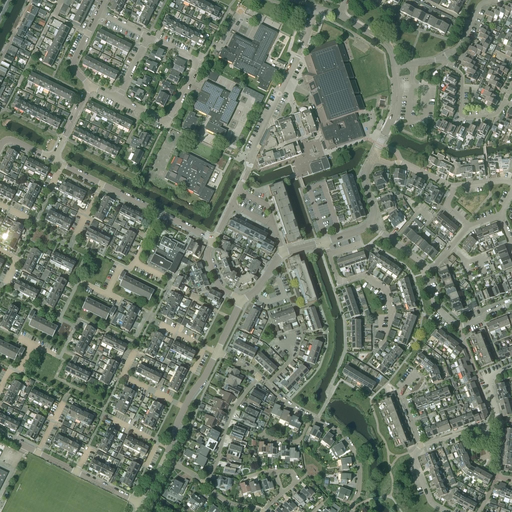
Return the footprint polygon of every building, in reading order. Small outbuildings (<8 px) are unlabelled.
[(89,9),(92,4),(84,0),(81,6),(89,9)] [(121,9),(124,4),(116,0),(115,0),(113,5),(121,9)] [(200,10),(204,2),(199,0),(198,0),(195,8),(200,10)] [(452,0),(452,2),(450,5),(453,6),(460,10),(463,4),(456,1),(454,0),(452,0)] [(153,11),(156,6),(148,2),(145,7),(153,11)] [(206,13),(209,5),(204,2),(200,10),(206,13)] [(410,7),(411,5),(409,4),(408,5),(408,6),(404,4),(400,12),(400,13),(400,14),(401,15),(402,13),(406,15),(410,7)] [(119,14),(121,9),(113,5),(111,11),(119,14)] [(211,16),(215,8),(209,5),(206,13),(211,16)] [(450,5),(448,10),(458,15),(460,10),(453,6),(450,5)] [(30,6),(27,13),(35,17),(37,13),(45,17),(46,13),(39,9),(39,10),(30,6)] [(86,15),(89,9),(81,6),(78,11),(86,15)] [(508,17),(509,14),(511,10),(507,8),(504,6),(502,10),(506,12),(504,16),(508,17)] [(151,17),(153,11),(145,7),(143,13),(151,17)] [(411,20),(415,10),(410,7),(406,15),(410,17),(409,19),(411,20)] [(215,8),(211,16),(219,19),(221,15),(218,14),(220,10),(215,8)] [(502,19),(504,16),(506,12),(502,10),(498,8),(496,12),(500,14),(498,17),(498,18),(502,19)] [(421,13),(415,10),(411,20),(414,21),(415,20),(417,21),(421,13)] [(497,21),(498,18),(498,17),(500,14),(496,12),(493,10),(491,13),(491,14),(495,16),(493,19),(497,21)] [(84,20),(86,15),(78,11),(76,16),(84,20)] [(491,23),(493,19),(495,16),(491,14),(491,13),(487,12),(485,16),(489,17),(487,21),(491,23)] [(148,22),(151,17),(143,13),(140,18),(148,22)] [(422,25),(427,15),(421,13),(417,21),(421,23),(420,24),(422,25)] [(26,14),(24,19),(32,23),(34,18),(26,14)] [(428,26),(432,18),(427,15),(422,25),(424,26),(424,24),(428,26)] [(81,26),(84,20),(76,16),(73,22),(81,26)] [(170,31),(174,23),(175,21),(166,17),(163,24),(166,25),(164,28),(170,31)] [(145,28),(148,22),(140,18),(136,26),(142,28),(142,26),(145,28)] [(433,31),(438,21),(432,18),(428,26),(432,28),(431,30),(433,31)] [(29,28),(32,23),(24,19),(21,24),(29,28)] [(440,32),(443,24),(438,21),(433,31),(435,31),(435,30),(440,32)] [(175,33),(179,25),(174,23),(170,31),(170,32),(172,33),(173,32),(175,33)] [(446,25),(443,24),(440,32),(442,33),(441,34),(444,36),(445,34),(446,32),(447,32),(449,33),(452,27),(452,25),(448,23),(446,24),(446,25)] [(21,25),(18,31),(27,35),(28,32),(26,31),(28,29),(21,25)] [(181,36),(184,28),(179,25),(175,33),(175,35),(177,36),(178,35),(181,36)] [(266,92),(268,88),(276,71),(265,66),(263,65),(267,57),(265,57),(273,41),(277,34),(260,25),(260,26),(261,26),(253,40),(251,44),(234,35),(226,50),(223,49),(219,58),(232,64),(233,63),(235,64),(233,68),(255,78),(256,76),(259,77),(257,82),(259,83),(257,88),(266,92)] [(67,35),(70,29),(62,26),(59,31),(67,35)] [(479,29),(477,32),(481,34),(485,36),(487,32),(488,28),(485,27),(483,30),(479,28),(479,29)] [(186,39),(190,31),(184,28),(181,36),(186,39)] [(101,41),(105,33),(99,30),(95,38),(101,41)] [(28,35),(27,35),(18,31),(16,36),(26,40),(27,38),(30,39),(32,40),(33,38),(32,37),(31,37),(28,35)] [(64,40),(67,35),(59,31),(56,37),(64,40)] [(191,41),(195,33),(190,31),(186,39),(191,41)] [(481,34),(479,38),(483,40),(486,41),(488,38),(490,34),(487,32),(485,36),(481,34)] [(106,43),(110,35),(105,33),(101,41),(106,43)] [(197,44),(201,36),(195,33),(191,41),(197,44)] [(511,40),(507,38),(502,35),(500,34),(498,38),(500,39),(500,38),(505,41),(503,45),(507,47),(509,43),(511,44),(511,40)] [(112,46),(115,38),(110,35),(106,43),(112,46)] [(202,47),(206,39),(201,36),(197,44),(202,47)] [(31,44),(15,37),(12,42),(20,46),(21,47),(22,47),(23,47),(24,47),(25,45),(26,45),(27,46),(29,47),(31,44)] [(62,46),(64,40),(56,37),(54,42),(62,46)] [(117,49),(121,41),(115,38),(112,46),(117,49)] [(483,40),(481,43),(489,47),(492,40),(488,38),(486,41),(483,40)] [(122,51),(126,43),(121,41),(117,49),(122,51)] [(59,51),(62,46),(54,42),(51,47),(59,51)] [(128,54),(132,46),(126,43),(122,51),(128,54)] [(308,109),(308,112),(307,111),(306,109),(303,108),(300,110),(299,113),(300,114),(298,114),(299,115),(302,124),(301,124),(306,139),(310,138),(310,139),(314,138),(313,134),(322,131),(328,149),(363,138),(355,114),(363,111),(358,97),(356,98),(355,95),(357,95),(353,82),(351,83),(350,80),(352,79),(347,65),(343,67),(342,64),(346,63),(341,46),(337,47),(335,43),(308,52),(310,56),(305,58),(311,74),(303,77),(306,84),(309,83),(323,124),(320,126),(318,120),(315,121),(310,107),(308,108),(308,109)] [(479,47),(483,49),(481,53),(485,55),(489,47),(481,43),(479,47)] [(473,46),(472,48),(474,49),(477,51),(476,54),(476,55),(479,56),(481,53),(483,49),(479,47),(475,45),(474,47),(473,46)] [(11,46),(8,51),(16,55),(16,54),(18,56),(20,53),(24,55),(26,52),(23,51),(23,52),(21,51),(19,50),(11,46)] [(56,56),(59,51),(51,47),(48,53),(56,56)] [(470,47),(468,51),(472,53),(470,56),(474,58),(476,55),(476,54),(477,51),(474,49),(472,48),(470,47)] [(161,61),(165,52),(158,49),(156,54),(152,52),(149,58),(155,61),(156,58),(161,61)] [(8,51),(3,61),(15,66),(16,64),(12,62),(15,57),(22,60),(27,63),(28,61),(23,58),(18,56),(16,54),(16,55),(8,51)] [(54,62),(56,56),(48,53),(46,58),(54,62)] [(464,58),(463,62),(466,64),(466,63),(470,65),(472,62),(474,58),(470,56),(468,60),(464,58)] [(88,68),(91,60),(86,57),(82,65),(88,68)] [(51,67),(54,62),(46,58),(43,64),(51,67)] [(154,74),(158,66),(154,64),(155,61),(149,58),(146,64),(150,66),(148,71),(154,74)] [(182,74),(185,68),(183,68),(186,62),(176,58),(172,65),(175,66),(173,70),(180,74),(182,74)] [(93,71),(95,67),(97,63),(91,60),(88,68),(93,71)] [(2,62),(0,67),(7,70),(9,68),(13,71),(15,73),(17,70),(2,62)] [(466,64),(464,67),(468,69),(472,71),(474,67),(476,63),(472,62),(470,65),(466,63),(466,64)] [(98,73),(102,65),(97,63),(95,67),(93,71),(98,73)] [(507,75),(509,71),(505,69),(507,66),(503,64),(501,67),(499,71),(503,73),(507,75)] [(104,76),(108,68),(102,65),(98,73),(104,76)] [(501,77),(503,73),(499,71),(501,67),(497,66),(496,69),(494,73),(498,75),(497,75),(501,77)] [(0,67),(0,72),(10,77),(11,75),(6,73),(7,70),(0,67)] [(468,69),(466,73),(470,75),(470,74),(474,76),(476,73),(478,69),(474,67),(472,71),(468,69)] [(496,78),(497,75),(498,75),(494,73),(496,69),(492,67),(488,75),(492,77),(496,79),(496,78)] [(109,79),(113,70),(108,68),(104,76),(109,79)] [(173,70),(171,69),(168,75),(170,76),(168,80),(177,84),(180,79),(178,78),(180,74),(173,70)] [(115,81),(119,73),(113,70),(109,79),(115,81)] [(0,77),(3,79),(4,77),(12,81),(13,79),(10,77),(0,72),(0,77)] [(444,84),(449,86),(454,88),(455,88),(457,83),(456,82),(457,80),(454,78),(455,75),(451,73),(449,76),(450,76),(448,79),(447,78),(444,84)] [(470,75),(468,78),(476,82),(477,80),(478,80),(479,80),(481,78),(484,79),(485,78),(483,77),(482,76),(482,75),(480,74),(476,73),(474,76),(470,74),(470,75)] [(33,84),(37,76),(31,74),(27,81),(33,84)] [(38,87),(42,79),(37,76),(33,84),(38,87)] [(147,88),(151,80),(145,77),(143,81),(139,79),(136,86),(141,89),(143,86),(147,88)] [(496,79),(492,77),(488,84),(492,86),(494,82),(498,84),(500,80),(496,78),(496,79)] [(44,89),(48,82),(42,79),(38,87),(44,89)] [(49,92),(53,84),(48,82),(44,89),(49,92)] [(160,93),(155,103),(164,107),(168,97),(170,98),(174,91),(170,89),(171,86),(170,85),(167,84),(163,82),(161,85),(162,85),(165,87),(162,94),(160,93)] [(230,95),(218,88),(205,82),(201,91),(200,93),(196,102),(195,101),(191,109),(207,116),(211,118),(208,123),(204,130),(222,139),(226,132),(220,129),(222,124),(226,126),(237,104),(235,103),(238,96),(239,96),(241,91),(233,87),(230,95)] [(498,84),(494,82),(492,86),(490,89),(494,91),(496,88),(499,90),(501,86),(498,84)] [(55,95),(58,87),(53,84),(49,92),(55,95)] [(141,101),(145,93),(140,91),(141,89),(136,86),(133,92),(137,94),(134,98),(141,101)] [(454,88),(449,86),(448,88),(446,88),(444,93),(448,96),(448,95),(454,98),(456,93),(455,92),(457,89),(455,88),(454,88)] [(60,97),(64,89),(58,87),(55,95),(60,97)] [(247,88),(244,94),(258,100),(256,103),(262,106),(266,98),(247,88)] [(492,95),(494,91),(490,89),(486,88),(483,95),(486,97),(488,93),(492,95)] [(65,100),(69,92),(64,89),(60,97),(65,100)] [(71,103),(75,95),(69,92),(65,100),(71,103)] [(494,101),(496,97),(492,95),(488,93),(486,97),(485,101),(488,102),(488,103),(490,99),(494,101)] [(454,98),(448,95),(448,96),(447,98),(446,97),(444,102),(443,103),(448,105),(453,108),(456,102),(455,102),(456,99),(454,98)] [(20,111),(24,103),(18,100),(20,98),(16,97),(13,104),(16,105),(14,108),(20,111)] [(494,101),(490,99),(488,103),(488,102),(486,106),(490,108),(492,104),(496,106),(498,102),(494,101)] [(86,109),(86,110),(91,113),(95,105),(89,102),(86,109)] [(25,114),(30,104),(27,103),(26,104),(24,103),(20,111),(25,114)] [(31,116),(35,108),(35,107),(30,104),(25,114),(31,116)] [(95,105),(91,113),(96,115),(97,115),(101,107),(95,105)] [(448,105),(446,108),(445,107),(441,115),(447,118),(448,115),(453,118),(455,112),(454,112),(455,109),(453,108),(448,105)] [(96,115),(95,117),(99,119),(99,121),(100,121),(101,120),(102,118),(106,110),(101,107),(97,115),(96,115)] [(36,119),(40,111),(35,108),(31,116),(36,119)] [(106,110),(102,118),(107,121),(111,113),(106,110)] [(41,121),(45,113),(40,111),(36,119),(41,121)] [(47,124),(51,116),(52,114),(46,112),(45,113),(41,121),(47,124)] [(107,121),(106,123),(111,125),(113,123),(117,115),(111,113),(107,121)] [(189,113),(181,129),(192,135),(199,121),(193,118),(195,115),(189,113)] [(117,115),(113,123),(118,126),(122,118),(117,115)] [(502,115),(499,120),(497,124),(495,123),(491,132),(499,136),(501,132),(502,132),(497,130),(499,126),(499,125),(501,121),(502,122),(504,116),(502,115)] [(52,127),(56,119),(51,116),(47,124),(52,127)] [(302,140),(294,117),(274,123),(276,129),(269,131),(266,129),(259,144),(259,145),(260,146),(261,147),(256,159),(259,169),(301,155),(297,142),(302,140)] [(122,118),(118,126),(123,128),(127,121),(122,118)] [(62,128),(64,123),(62,122),(62,121),(56,119),(52,127),(58,129),(59,127),(62,128)] [(511,132),(511,130),(511,126),(509,126),(511,121),(507,119),(505,123),(503,128),(508,130),(507,130),(511,132)] [(127,121),(123,128),(129,131),(133,123),(127,121)] [(439,121),(436,127),(439,129),(442,131),(441,132),(446,135),(447,133),(451,126),(451,125),(446,122),(445,123),(442,122),(442,123),(439,121)] [(502,132),(501,132),(505,134),(507,130),(508,130),(503,128),(505,123),(502,122),(501,121),(499,125),(499,126),(497,130),(502,132)] [(484,125),(481,124),(479,128),(478,132),(476,135),(480,137),(482,136),(482,135),(485,137),(490,127),(485,124),(484,125)] [(453,127),(451,126),(447,133),(450,135),(449,136),(455,139),(456,135),(459,128),(454,126),(453,127)] [(473,127),(471,126),(468,130),(469,130),(467,133),(470,135),(469,136),(475,139),(476,135),(478,132),(479,128),(474,126),(473,127)] [(463,129),(460,127),(459,128),(456,135),(459,136),(458,137),(464,140),(467,133),(469,130),(468,130),(463,127),(463,129)] [(76,129),(72,137),(78,139),(82,131),(76,129)] [(82,131),(78,139),(83,142),(87,134),(82,131)] [(87,134),(83,142),(89,145),(93,137),(94,133),(93,133),(92,134),(88,132),(87,134)] [(133,140),(131,144),(139,148),(141,144),(146,147),(150,137),(138,132),(137,135),(140,137),(139,140),(134,137),(132,140),(133,140)] [(93,137),(89,145),(94,147),(98,139),(93,137)] [(98,139),(94,147),(100,150),(104,142),(98,139)] [(104,142),(100,150),(105,153),(109,145),(104,142)] [(109,145),(105,153),(110,155),(114,147),(109,145)] [(114,147),(110,155),(116,158),(120,150),(114,147)] [(15,159),(18,154),(9,150),(7,155),(15,159)] [(130,156),(128,160),(131,161),(133,162),(138,165),(143,154),(136,150),(134,155),(131,154),(130,156)] [(206,164),(193,157),(182,152),(179,159),(175,158),(164,179),(193,193),(199,197),(198,199),(209,204),(214,192),(205,188),(214,168),(206,164)] [(437,157),(433,155),(434,153),(433,153),(426,166),(431,169),(432,166),(431,166),(432,166),(433,165),(436,167),(441,156),(438,154),(437,157)] [(16,160),(15,159),(7,155),(4,161),(12,165),(14,162),(15,162),(16,160)] [(447,162),(443,160),(445,157),(441,156),(436,167),(439,169),(439,170),(438,172),(442,174),(449,161),(448,160),(447,162)] [(501,158),(498,158),(499,170),(503,170),(504,171),(503,171),(504,174),(509,173),(511,158),(510,157),(510,160),(502,161),(501,158)] [(327,160),(326,158),(320,160),(320,161),(319,161),(310,164),(311,165),(310,166),(309,166),(312,174),(313,174),(313,175),(323,171),(324,170),(324,171),(330,169),(329,168),(330,168),(327,160)] [(489,159),(487,160),(488,165),(489,165),(491,175),(496,175),(495,172),(495,171),(499,170),(498,158),(494,159),(494,162),(490,162),(490,160),(489,159)] [(33,162),(28,159),(24,167),(27,169),(26,170),(29,171),(33,162)] [(10,170),(12,165),(4,161),(1,166),(10,170)] [(453,165),(449,163),(450,161),(449,161),(442,174),(447,177),(448,174),(449,174),(449,173),(455,176),(457,163),(454,162),(453,165)] [(476,173),(474,161),(471,162),(471,165),(467,165),(466,163),(465,163),(467,178),(472,178),(472,175),(472,174),(476,173)] [(478,161),(474,161),(476,173),(480,173),(480,174),(480,177),(485,176),(483,161),(482,161),(478,161)] [(35,173),(39,164),(33,162),(29,171),(34,174),(35,173)] [(460,166),(460,163),(457,163),(455,176),(462,175),(462,176),(463,176),(462,177),(462,179),(467,178),(465,163),(465,165),(460,166)] [(40,175),(44,167),(39,164),(35,173),(40,175)] [(0,172),(7,176),(10,170),(1,166),(0,169),(0,172)] [(50,170),(44,167),(40,175),(43,177),(43,178),(45,179),(45,178),(46,178),(50,170)] [(388,181),(389,177),(389,175),(386,174),(384,175),(383,173),(382,174),(381,171),(377,173),(378,175),(373,177),(375,182),(376,188),(377,187),(378,191),(384,189),(383,185),(387,184),(386,181),(388,181)] [(405,187),(406,178),(406,176),(403,175),(403,172),(396,171),(394,179),(399,180),(398,184),(400,184),(400,186),(405,187)] [(341,185),(353,181),(351,176),(347,177),(347,174),(341,176),(343,184),(341,185)] [(408,182),(406,188),(410,190),(412,186),(415,188),(419,179),(414,177),(412,180),(410,179),(408,182)] [(419,179),(415,188),(418,189),(416,193),(419,195),(418,198),(420,199),(421,196),(424,190),(426,185),(424,184),(425,182),(419,179)] [(63,194),(69,182),(67,181),(66,183),(64,182),(59,192),(63,194)] [(341,185),(343,190),(355,186),(353,181),(341,185)] [(68,196),(73,187),(70,185),(71,183),(69,182),(63,194),(68,196)] [(38,194),(41,188),(32,184),(30,190),(38,194)] [(287,246),(301,241),(282,184),(272,187),(268,188),(271,196),(274,206),(277,216),(281,226),(284,237),(287,246)] [(72,198),(78,187),(76,186),(75,188),(73,187),(68,196),(72,198)] [(343,190),(344,195),(356,191),(355,186),(343,190)] [(430,195),(432,196),(440,200),(443,194),(437,191),(438,189),(432,186),(429,191),(432,192),(430,195)] [(6,198),(10,190),(5,187),(1,196),(6,198)] [(77,201),(82,191),(79,190),(80,187),(78,187),(72,198),(77,201)] [(11,201),(15,193),(10,190),(6,198),(11,201)] [(35,199),(38,194),(30,190),(27,195),(35,199)] [(81,203),(87,191),(85,190),(84,192),(82,191),(77,201),(81,203)] [(346,201),(358,197),(356,191),(344,195),(346,201)] [(382,206),(392,202),(391,198),(393,198),(391,193),(382,196),(383,199),(380,200),(382,206)] [(23,200),(24,200),(33,205),(35,199),(27,195),(25,194),(23,200)] [(440,200),(432,196),(431,198),(427,197),(424,202),(430,205),(432,202),(438,205),(440,200)] [(110,206),(113,201),(105,197),(102,202),(110,206)] [(346,201),(348,206),(360,202),(358,197),(346,201)] [(30,210),(33,205),(24,200),(22,206),(30,210)] [(107,212),(110,206),(102,202),(99,208),(107,212)] [(350,211),(361,207),(360,202),(348,206),(350,211)] [(393,206),(392,202),(382,206),(384,211),(387,210),(388,214),(397,210),(396,206),(393,206)] [(124,217),(128,209),(123,206),(119,214),(124,217)] [(49,223),(54,213),(55,211),(48,207),(43,216),(46,218),(44,222),(46,223),(47,221),(49,223)] [(350,211),(351,216),(363,212),(361,207),(350,211)] [(105,217),(107,212),(99,208),(96,213),(105,217)] [(130,220),(134,211),(128,209),(124,217),(130,220)] [(391,223),(399,218),(397,214),(399,213),(397,210),(388,214),(390,217),(388,219),(391,223)] [(134,224),(135,222),(139,214),(134,211),(130,220),(129,221),(134,224)] [(365,217),(363,212),(351,216),(353,221),(355,221),(356,223),(362,221),(361,218),(365,217)] [(53,227),(59,215),(54,213),(49,223),(52,224),(51,226),(53,227)] [(102,223),(105,217),(96,213),(94,219),(102,223)] [(141,225),(145,217),(139,214),(135,222),(141,225)] [(58,227),(63,217),(59,215),(53,227),(55,228),(56,226),(58,227)] [(434,220),(433,221),(435,222),(436,221),(438,223),(436,226),(438,228),(446,218),(441,215),(437,220),(435,219),(434,220)] [(62,231),(68,220),(63,217),(58,227),(61,228),(60,230),(62,231)] [(233,232),(238,221),(233,218),(232,221),(229,220),(226,226),(229,227),(228,229),(233,232)] [(402,221),(399,218),(391,223),(395,228),(397,227),(399,230),(406,222),(404,219),(402,221)] [(446,218),(438,228),(439,229),(440,229),(442,231),(444,228),(450,222),(446,218)] [(68,231),(72,222),(68,220),(62,231),(64,232),(65,230),(68,232),(68,231)] [(233,232),(238,234),(243,223),(238,221),(233,232)] [(24,233),(25,231),(23,230),(24,227),(15,222),(12,227),(24,233)] [(446,230),(444,233),(446,235),(454,225),(450,222),(444,228),(446,230)] [(238,234),(242,237),(248,225),(243,223),(238,234)] [(248,225),(242,237),(247,239),(253,228),(248,225)] [(444,237),(442,240),(445,242),(447,240),(446,239),(446,238),(448,236),(450,233),(453,235),(458,229),(454,225),(446,235),(444,237)] [(496,225),(491,227),(496,238),(498,238),(496,234),(499,233),(502,232),(500,228),(498,229),(496,225)] [(23,235),(24,233),(12,227),(10,232),(20,236),(21,234),(23,235)] [(493,239),(496,238),(491,227),(486,229),(489,237),(492,236),(493,239)] [(85,236),(85,237),(90,240),(94,232),(91,230),(92,229),(89,228),(89,229),(85,236)] [(247,239),(252,241),(258,230),(253,228),(247,239)] [(407,238),(412,232),(408,228),(402,235),(407,238)] [(489,237),(486,229),(481,231),(486,242),(488,242),(488,241),(491,240),(489,237)] [(252,241),(257,244),(262,233),(258,230),(252,241)] [(128,231),(125,237),(133,241),(136,235),(128,231)] [(483,243),(486,242),(481,231),(476,233),(476,234),(473,235),(477,241),(480,244),(483,243)] [(20,242),(21,240),(19,239),(20,236),(10,232),(8,236),(20,242)] [(94,232),(90,240),(96,243),(100,234),(99,234),(94,232)] [(100,234),(96,243),(101,245),(105,237),(102,235),(103,233),(101,232),(99,234),(100,234)] [(411,242),(416,235),(412,232),(407,238),(411,242)] [(262,233),(257,244),(262,246),(259,251),(267,235),(262,233)] [(259,251),(264,253),(270,242),(265,240),(267,235),(259,251)] [(415,245),(421,239),(416,235),(411,242),(415,245)] [(477,241),(473,235),(471,238),(470,237),(466,241),(476,249),(477,247),(474,245),(477,241)] [(19,244),(20,242),(8,236),(6,241),(15,245),(17,243),(19,244)] [(163,238),(160,245),(170,250),(177,254),(182,256),(185,249),(186,250),(188,245),(191,240),(188,238),(185,243),(184,246),(181,244),(180,245),(179,244),(179,243),(172,240),(173,238),(170,236),(168,240),(163,238)] [(105,237),(101,245),(106,248),(111,240),(105,237)] [(122,239),(121,241),(122,242),(131,246),(133,241),(125,237),(123,240),(122,239)] [(419,249),(425,242),(426,241),(422,237),(421,239),(415,245),(419,249)] [(446,245),(439,239),(436,242),(438,244),(439,243),(444,247),(446,245)] [(186,250),(193,254),(196,247),(197,247),(197,246),(193,243),(194,241),(191,240),(188,245),(186,250)] [(236,249),(237,248),(222,240),(221,242),(224,243),(223,247),(232,251),(235,248),(236,249)] [(15,251),(16,249),(14,248),(15,245),(6,241),(3,245),(15,251)] [(476,249),(466,241),(463,245),(464,247),(462,249),(467,253),(471,249),(474,251),(476,249)] [(122,242),(120,247),(128,251),(131,246),(122,242)] [(275,244),(270,242),(264,253),(269,256),(271,253),(273,255),(276,249),(273,248),(275,244)] [(423,253),(429,246),(425,242),(419,249),(423,253)] [(117,246),(115,252),(117,253),(118,254),(117,257),(122,259),(123,256),(125,257),(128,251),(120,247),(117,246)] [(193,254),(192,255),(200,259),(202,254),(203,251),(205,248),(202,246),(201,249),(197,247),(196,247),(193,254)] [(428,256),(433,249),(429,246),(423,253),(428,256)] [(506,249),(504,246),(496,249),(493,250),(496,255),(498,254),(508,251),(507,248),(506,249)] [(232,251),(223,247),(221,250),(218,248),(217,250),(228,255),(231,256),(232,255),(232,251)] [(38,258),(41,253),(33,249),(30,254),(38,258)] [(432,260),(438,253),(433,249),(428,256),(432,260)] [(157,250),(151,264),(162,269),(164,273),(167,271),(174,274),(182,256),(177,254),(170,250),(169,250),(168,254),(157,250)] [(220,261),(229,258),(228,256),(228,255),(217,250),(216,253),(219,254),(218,256),(220,261)] [(500,259),(509,256),(507,253),(509,253),(508,251),(498,254),(500,259)] [(361,263),(367,261),(364,252),(358,254),(361,263)] [(55,264),(60,255),(54,253),(50,261),(55,264)] [(373,262),(377,264),(382,257),(377,254),(375,256),(370,253),(368,261),(371,262),(372,261),(373,262)] [(36,264),(38,258),(30,254),(27,260),(36,264)] [(356,264),(361,263),(358,254),(353,256),(356,264)] [(61,266),(65,258),(60,255),(55,264),(61,266)] [(301,263),(298,256),(287,260),(291,272),(294,272),(306,305),(316,302),(304,262),(301,263)] [(350,266),(356,264),(353,256),(348,258),(350,266)] [(510,259),(509,256),(500,259),(502,265),(511,261),(511,258),(510,259)] [(382,268),(387,260),(382,257),(377,264),(382,268)] [(66,269),(70,261),(65,258),(61,266),(66,269)] [(219,267),(230,263),(229,258),(220,261),(222,265),(218,267),(219,267)] [(345,268),(350,266),(348,258),(342,260),(345,268)] [(439,273),(441,278),(449,274),(447,270),(448,269),(455,262),(450,258),(448,260),(447,259),(439,269),(440,270),(439,270),(440,272),(439,273)] [(33,269),(36,264),(27,260),(25,265),(33,269)] [(262,270),(262,269),(259,267),(261,263),(253,260),(251,265),(262,270)] [(340,270),(345,268),(342,260),(337,262),(340,270)] [(387,271),(392,264),(387,260),(382,268),(387,271)] [(76,263),(70,261),(66,269),(69,270),(68,273),(70,274),(76,263)] [(501,271),(505,270),(511,266),(511,265),(511,264),(511,263),(511,261),(502,265),(499,266),(501,271)] [(224,271),(232,268),(234,267),(232,262),(230,263),(219,267),(219,269),(223,268),(224,271)] [(201,263),(192,267),(194,272),(193,273),(194,276),(201,273),(200,270),(203,269),(201,263)] [(392,274),(397,267),(392,264),(387,271),(392,274)] [(30,275),(33,269),(25,265),(22,271),(30,275)] [(262,270),(251,265),(248,269),(256,273),(258,269),(261,271),(262,270)] [(397,278),(402,270),(397,267),(392,274),(397,278)] [(222,277),(234,273),(232,268),(224,271),(225,274),(222,276),(222,277)] [(257,279),(258,277),(255,276),(256,273),(248,269),(246,274),(257,279)] [(122,272),(118,280),(120,281),(122,282),(121,284),(119,287),(125,290),(131,293),(137,296),(143,299),(149,302),(152,296),(154,293),(148,290),(142,287),(136,284),(130,281),(124,278),(126,274),(122,272)] [(201,273),(194,276),(196,281),(197,280),(198,284),(207,280),(205,275),(202,276),(201,273)] [(232,283),(236,274),(234,273),(222,277),(223,280),(227,279),(227,280),(232,283)] [(235,288),(241,277),(236,274),(232,283),(236,284),(234,287),(235,288)] [(256,282),(257,279),(246,274),(245,276),(244,276),(247,284),(251,283),(253,280),(256,282)] [(445,284),(452,281),(449,274),(441,278),(443,283),(444,282),(445,284)] [(189,278),(183,276),(182,278),(178,276),(175,282),(183,286),(186,281),(187,281),(189,278)] [(247,284),(244,276),(242,277),(241,277),(235,288),(238,289),(240,286),(241,287),(247,284)] [(64,287),(67,282),(59,278),(56,283),(64,287)] [(402,287),(410,285),(408,279),(400,281),(402,287)] [(198,288),(196,290),(198,294),(200,293),(206,291),(205,288),(209,286),(207,280),(198,284),(200,287),(198,288)] [(19,292),(23,284),(17,281),(13,289),(19,292)] [(446,292),(455,288),(452,281),(445,284),(445,286),(444,287),(446,292)] [(183,296),(184,293),(183,292),(185,287),(183,286),(175,282),(173,287),(177,289),(175,292),(183,296)] [(61,293),(64,287),(56,283),(53,289),(61,293)] [(505,293),(510,291),(507,283),(502,285),(505,293)] [(24,295),(28,286),(23,284),(19,292),(24,295)] [(403,293),(412,291),(410,285),(402,287),(403,293)] [(500,295),(505,293),(502,285),(497,287),(500,295)] [(29,297),(33,289),(28,286),(24,295),(29,297)] [(490,299),(495,297),(492,289),(491,287),(486,289),(487,291),(490,299)] [(495,297),(500,295),(497,287),(492,289),(495,297)] [(450,298),(458,296),(455,288),(446,292),(448,297),(449,296),(450,298)] [(35,300),(39,292),(33,289),(29,297),(35,300)] [(59,298),(61,293),(53,289),(51,294),(59,298)] [(344,297),(353,294),(351,289),(342,292),(344,297)] [(206,291),(200,293),(201,296),(207,294),(209,295),(207,298),(212,301),(216,293),(211,290),(210,292),(206,291)] [(405,299),(413,296),(412,291),(403,293),(405,299)] [(485,301),(481,293),(480,291),(475,293),(476,296),(479,303),(485,301)] [(485,301),(490,299),(487,291),(481,293),(485,301)] [(180,302),(182,298),(170,292),(169,294),(171,295),(170,297),(180,302)] [(216,293),(212,301),(217,303),(217,305),(220,306),(222,301),(220,299),(221,295),(216,293)] [(56,304),(59,298),(51,294),(48,300),(56,304)] [(346,302),(354,299),(353,294),(344,297),(346,302)] [(407,304),(415,302),(413,296),(405,299),(407,304)] [(459,300),(458,296),(450,298),(451,300),(450,301),(452,306),(460,303),(463,302),(462,299),(459,300)] [(180,302),(170,297),(169,300),(167,299),(166,301),(178,307),(180,302)] [(348,308),(356,305),(354,299),(346,302),(348,308)] [(53,309),(56,304),(48,300),(45,305),(53,309)] [(86,301),(82,309),(88,312),(94,315),(100,318),(106,321),(108,318),(109,316),(111,316),(112,317),(116,309),(112,308),(110,312),(105,309),(99,306),(93,303),(87,300),(86,301)] [(175,311),(178,307),(166,301),(165,303),(167,304),(166,306),(175,311)] [(411,310),(411,313),(414,313),(414,309),(417,308),(415,302),(407,304),(408,310),(411,310)] [(456,313),(459,311),(463,310),(463,309),(460,303),(452,306),(454,311),(455,311),(456,313)] [(350,313),(358,310),(356,305),(348,308),(350,313)] [(10,306),(8,311),(16,315),(19,310),(10,306)] [(131,306),(129,312),(137,316),(139,310),(131,306)] [(175,311),(166,306),(165,309),(162,308),(161,310),(173,316),(174,314),(176,314),(177,312),(175,311)] [(461,315),(471,311),(472,310),(470,306),(463,309),(463,310),(459,311),(461,315)] [(211,317),(211,316),(209,314),(211,312),(201,307),(199,312),(211,317)] [(292,308),(281,312),(269,316),(272,325),(274,324),(274,325),(296,318),(292,308)] [(308,316),(316,313),(314,308),(306,311),(308,316)] [(171,320),(173,316),(161,310),(160,312),(162,313),(161,315),(163,317),(171,320)] [(257,319),(259,313),(252,310),(249,315),(257,319)] [(352,318),(360,316),(358,310),(350,313),(352,318)] [(8,311),(5,317),(13,321),(16,322),(19,317),(16,315),(8,311)] [(32,311),(28,319),(29,320),(31,321),(30,324),(29,326),(35,329),(41,332),(47,335),(53,338),(55,332),(57,329),(51,326),(45,323),(39,320),(33,317),(35,314),(35,313),(32,311)] [(129,312),(126,317),(134,321),(137,316),(129,312)] [(210,319),(211,317),(199,312),(197,316),(206,321),(207,318),(210,319)] [(309,321),(318,319),(316,313),(308,316),(309,321)] [(409,315),(407,321),(415,324),(417,318),(414,317),(414,313),(411,313),(411,315),(409,315)] [(115,316),(114,318),(117,319),(117,320),(120,321),(123,322),(132,326),(134,321),(126,317),(123,316),(119,314),(118,317),(115,316)] [(254,324),(257,319),(249,315),(247,320),(254,324)] [(206,326),(207,325),(205,323),(206,321),(197,316),(194,320),(206,326)] [(5,317),(2,322),(11,326),(13,321),(5,317)] [(505,327),(510,325),(507,317),(502,319),(505,327)] [(311,327),(319,324),(318,319),(309,321),(311,327)] [(500,329),(505,327),(502,319),(497,321),(500,329)] [(205,328),(206,326),(194,320),(192,325),(202,330),(203,327),(205,328)] [(252,329),(254,324),(247,320),(244,325),(252,329)] [(413,329),(415,324),(407,321),(405,326),(413,329)] [(495,331),(500,329),(497,321),(492,323),(495,331)] [(2,322),(0,326),(0,327),(8,331),(11,326),(2,322)] [(123,322),(121,328),(129,332),(132,326),(123,322)] [(490,333),(495,331),(492,323),(486,325),(490,333)] [(313,332),(321,329),(319,324),(311,327),(313,332)] [(202,336),(203,334),(201,332),(202,330),(192,325),(190,330),(202,336)] [(249,334),(252,329),(244,325),(241,330),(249,334)] [(402,332),(411,335),(413,329),(405,326),(402,325),(400,331),(402,332)] [(87,326),(84,331),(93,336),(95,330),(87,326)] [(482,368),(488,365),(493,364),(481,335),(486,333),(484,328),(472,333),(473,335),(473,337),(470,339),(482,368)] [(438,332),(436,330),(430,337),(432,335),(439,341),(445,334),(440,330),(438,332)] [(84,331),(82,337),(90,341),(93,336),(84,331)] [(408,341),(411,335),(402,332),(400,338),(408,341)] [(161,343),(164,337),(156,333),(153,339),(161,343)] [(444,345),(449,337),(445,334),(439,341),(444,345)] [(107,346),(111,338),(105,335),(101,343),(107,346)] [(82,337),(79,342),(87,346),(90,341),(82,337)] [(448,349),(454,341),(449,337),(444,345),(448,349)] [(112,349),(116,340),(111,338),(107,346),(112,349)] [(406,346),(408,341),(400,338),(398,345),(403,348),(404,345),(406,346)] [(159,348),(161,343),(153,339),(151,344),(159,348)] [(118,351),(122,343),(116,340),(112,349),(118,351)] [(237,351),(241,344),(236,341),(232,349),(237,351)] [(320,349),(322,344),(313,341),(312,346),(320,349)] [(458,347),(459,345),(454,341),(448,349),(453,352),(458,347)] [(0,353),(3,355),(9,358),(15,361),(16,358),(17,356),(20,357),(21,358),(21,357),(25,350),(21,348),(20,351),(19,352),(13,349),(7,346),(2,343),(0,342),(0,353)] [(79,342),(76,348),(85,352),(87,353),(89,347),(87,346),(79,342)] [(176,353),(180,345),(174,342),(170,350),(176,353)] [(123,354),(126,348),(127,346),(122,343),(118,351),(123,354)] [(156,353),(159,348),(151,344),(148,349),(156,353)] [(242,354),(246,346),(241,344),(237,351),(242,354)] [(181,356),(185,347),(180,345),(176,353),(181,356)] [(248,356),(251,349),(246,346),(242,354),(248,356)] [(318,355),(320,349),(312,346),(310,352),(318,355)] [(187,358),(191,350),(185,347),(181,356),(187,358)] [(400,357),(403,352),(397,347),(393,351),(400,357)] [(458,347),(453,352),(452,354),(457,358),(460,354),(462,356),(463,359),(468,358),(465,350),(463,350),(458,347)] [(511,358),(508,349),(507,347),(501,349),(502,351),(503,351),(506,360),(511,358)] [(76,348),(74,353),(82,357),(85,352),(76,348)] [(153,359),(156,353),(148,349),(145,355),(153,359)] [(253,359),(257,351),(251,349),(248,356),(253,359)] [(192,361),(196,353),(191,350),(187,358),(192,361)] [(393,351),(391,350),(387,355),(389,356),(396,361),(400,357),(393,351)] [(501,362),(506,360),(503,351),(502,351),(497,353),(501,362)] [(316,360),(318,355),(310,352),(308,357),(316,360)] [(258,364),(264,357),(260,353),(254,360),(258,364)] [(420,365),(426,358),(421,354),(415,361),(420,365)] [(74,366),(77,359),(79,357),(75,355),(74,358),(71,364),(69,363),(65,372),(70,374),(74,366)] [(392,366),(396,361),(389,356),(387,355),(383,359),(385,361),(392,366)] [(262,367),(268,361),(264,357),(258,364),(262,367)] [(314,365),(316,360),(308,357),(306,363),(307,363),(306,365),(310,368),(313,365),(314,365)] [(424,369),(430,362),(426,358),(420,365),(424,369)] [(458,368),(466,365),(465,362),(469,361),(468,358),(463,359),(456,362),(458,368)] [(116,370),(118,364),(110,360),(107,366),(116,370)] [(267,371),(273,365),(268,361),(262,367),(267,371)] [(388,371),(392,366),(385,361),(381,365),(388,371)] [(429,373),(435,366),(430,362),(424,369),(429,373)] [(142,376),(146,368),(140,365),(136,373),(142,376)] [(271,375),(277,369),(273,365),(267,371),(271,375)] [(384,375),(385,374),(388,371),(381,365),(377,370),(384,375)] [(467,367),(466,365),(458,368),(461,373),(472,369),(471,366),(467,367)] [(76,377),(80,369),(74,366),(70,374),(76,377)] [(113,375),(116,370),(107,366),(105,371),(113,375)] [(304,376),(308,372),(302,366),(298,370),(304,376)] [(347,377),(349,374),(352,369),(347,366),(343,374),(347,377)] [(431,379),(440,375),(438,370),(435,366),(429,373),(431,379)] [(185,376),(187,371),(179,367),(176,372),(185,376)] [(147,379),(151,370),(146,368),(142,376),(147,379)] [(227,369),(226,371),(231,374),(229,379),(235,382),(235,383),(238,384),(239,385),(242,378),(238,376),(239,373),(238,373),(228,368),(227,369)] [(81,380),(85,371),(80,369),(76,377),(81,380)] [(352,380),(354,377),(357,372),(352,369),(349,374),(347,377),(352,380)] [(463,379),(471,376),(470,373),(473,372),(472,369),(461,373),(463,379)] [(152,381),(156,373),(151,370),(147,379),(152,381)] [(300,380),(304,376),(298,370),(294,374),(300,380)] [(86,382),(90,374),(91,374),(85,371),(81,380),(86,382)] [(111,381),(113,375),(105,371),(102,377),(111,381)] [(182,382),(185,376),(176,372),(174,378),(182,382)] [(357,383),(362,375),(357,372),(354,377),(352,380),(357,383)] [(158,384),(162,376),(156,373),(152,381),(158,384)] [(297,384),(300,380),(294,374),(290,378),(297,384)] [(362,386),(367,378),(362,375),(357,383),(362,386)] [(434,384),(442,381),(440,375),(431,379),(434,384)] [(472,378),(471,376),(463,379),(465,385),(476,380),(475,377),(472,378)] [(108,386),(111,381),(102,377),(100,382),(108,386)] [(179,387),(182,382),(174,378),(171,383),(179,387)] [(226,378),(224,383),(227,385),(224,390),(227,391),(226,392),(236,397),(240,390),(233,386),(235,383),(235,382),(229,379),(226,378)] [(293,388),(297,384),(290,378),(286,382),(293,388)] [(367,389),(368,386),(371,381),(367,378),(362,386),(367,389)] [(14,381),(11,386),(19,391),(21,392),(24,386),(22,385),(14,381)] [(372,391),(376,384),(371,381),(368,386),(367,389),(372,391)] [(289,392),(293,388),(286,382),(282,386),(289,392)] [(176,393),(179,387),(171,383),(168,389),(176,393)] [(468,392),(477,389),(474,383),(466,386),(468,392)] [(16,396),(19,391),(11,386),(8,392),(16,396)] [(133,397),(135,393),(123,387),(122,389),(124,390),(123,393),(133,397)] [(448,388),(442,390),(445,399),(451,397),(448,388)] [(269,395),(258,389),(256,392),(254,390),(251,395),(261,401),(264,396),(267,397),(269,395)] [(470,397),(479,394),(477,389),(468,392),(470,397)] [(34,401),(38,393),(32,390),(28,398),(34,401)] [(442,390),(436,392),(440,401),(445,399),(442,390)] [(233,403),(235,398),(221,391),(220,394),(224,396),(221,402),(228,405),(230,402),(233,403)] [(8,392),(6,397),(14,401),(16,403),(19,397),(16,396),(8,392)] [(385,401),(380,403),(397,447),(402,445),(403,450),(407,448),(414,445),(413,441),(408,443),(391,399),(396,397),(394,392),(387,395),(383,397),(385,401)] [(436,392),(431,395),(434,403),(435,406),(440,404),(440,401),(436,392)] [(39,404),(43,395),(38,393),(34,401),(39,404)] [(133,397),(123,393),(122,395),(120,394),(119,396),(131,402),(133,397)] [(426,396),(425,397),(428,406),(429,408),(435,406),(434,403),(431,395),(428,396),(428,394),(425,395),(426,396)] [(472,403),(481,400),(479,394),(470,397),(472,403)] [(44,406),(48,398),(43,395),(39,404),(44,406)] [(260,410),(261,408),(259,406),(261,401),(251,395),(248,401),(250,402),(249,405),(260,410)] [(129,406),(131,402),(119,396),(118,398),(120,399),(119,402),(129,406)] [(11,407),(14,401),(6,397),(3,403),(11,407)] [(425,397),(420,399),(423,408),(424,410),(429,408),(428,406),(425,397)] [(50,409),(54,401),(48,398),(44,406),(50,409)] [(226,410),(228,405),(221,402),(214,398),(212,401),(217,403),(214,409),(221,412),(223,409),(226,410)] [(420,399),(414,401),(417,410),(418,412),(418,411),(420,410),(420,412),(424,411),(424,410),(423,408),(420,399)] [(474,409),(478,407),(483,405),(481,400),(472,403),(474,409)] [(129,406),(119,402),(118,404),(115,403),(115,405),(126,411),(129,406)] [(164,412),(165,411),(163,409),(164,407),(154,402),(152,407),(164,412)] [(71,418),(77,406),(75,405),(74,407),(71,406),(67,416),(71,418)] [(124,415),(126,411),(115,405),(114,407),(116,408),(114,411),(124,415)] [(260,410),(249,405),(245,414),(256,419),(259,420),(261,414),(262,414),(268,417),(269,415),(267,414),(265,413),(263,412),(260,410)] [(279,420),(282,412),(280,411),(280,410),(281,408),(274,405),(270,414),(276,416),(275,418),(279,420)] [(487,413),(484,405),(483,405),(478,407),(481,414),(474,417),(476,422),(475,422),(476,423),(484,420),(487,413)] [(76,420),(81,411),(78,410),(79,407),(77,406),(71,418),(76,420)] [(163,414),(164,412),(152,407),(150,411),(159,416),(160,413),(163,414)] [(224,420),(226,415),(221,412),(214,409),(212,408),(211,411),(215,413),(212,419),(219,422),(221,418),(224,420)] [(80,422),(86,411),(84,410),(83,412),(81,411),(76,420),(80,422)] [(288,425),(292,418),(289,417),(290,416),(289,416),(290,413),(283,410),(282,412),(279,420),(285,422),(285,424),(288,425)] [(85,425),(89,415),(87,414),(88,412),(86,411),(80,422),(85,425)] [(159,421),(160,420),(158,418),(159,416),(150,411),(147,416),(159,421)] [(470,424),(475,422),(476,422),(474,417),(472,413),(467,415),(470,424)] [(89,427),(95,415),(93,414),(92,416),(89,415),(85,425),(89,427)] [(255,428),(256,425),(253,424),(256,419),(245,414),(243,418),(245,420),(244,423),(255,428)] [(42,425),(45,419),(37,415),(34,421),(42,425)] [(217,427),(219,422),(212,419),(205,415),(204,418),(208,420),(205,426),(212,429),(214,426),(217,427)] [(463,427),(470,424),(467,415),(460,418),(463,427)] [(0,424),(5,427),(9,418),(4,416),(0,422),(0,424)] [(10,429),(14,421),(15,419),(10,416),(9,418),(5,427),(10,429)] [(158,423),(159,421),(147,416),(145,420),(155,425),(156,422),(158,423)] [(298,431),(301,424),(298,423),(299,422),(298,422),(299,419),(292,416),(292,418),(288,425),(294,428),(294,430),(298,431)] [(459,428),(463,427),(460,418),(455,420),(459,428)] [(155,431),(156,429),(154,427),(155,425),(145,420),(143,425),(155,431)] [(453,431),(459,428),(455,420),(449,422),(453,431)] [(16,432),(20,424),(14,421),(10,429),(16,432)] [(40,430),(42,425),(34,421),(31,426),(40,430)] [(445,432),(451,430),(448,421),(442,423),(445,432)] [(438,425),(438,423),(435,424),(439,434),(445,432),(442,423),(438,425)] [(434,436),(439,434),(435,424),(433,425),(433,427),(431,428),(434,436)] [(220,434),(203,425),(199,432),(203,434),(205,429),(209,431),(206,438),(208,439),(215,443),(220,434)] [(234,427),(232,432),(243,436),(246,437),(248,432),(249,429),(238,425),(237,426),(235,425),(234,427)] [(37,436),(40,430),(31,426),(29,431),(37,436)] [(309,427),(305,435),(309,437),(309,435),(315,438),(314,440),(318,442),(321,434),(319,433),(319,432),(320,429),(313,426),(312,429),(309,427)] [(430,428),(430,426),(424,428),(425,430),(428,439),(434,436),(431,428),(430,428)] [(114,438),(117,432),(109,428),(106,433),(114,438)] [(34,441),(37,436),(29,431),(26,437),(34,441)] [(232,432),(229,438),(232,439),(231,442),(234,443),(246,446),(246,444),(241,442),(243,436),(232,432)] [(114,438),(106,433),(103,439),(112,443),(113,440),(115,441),(117,439),(114,438)] [(329,449),(334,443),(332,441),(332,440),(334,438),(328,433),(321,441),(326,445),(325,447),(329,449)] [(57,447),(62,437),(57,435),(51,447),(53,448),(55,446),(57,447)] [(60,451),(66,439),(62,437),(57,447),(59,448),(59,450),(60,451)] [(129,448),(133,440),(127,437),(123,445),(129,448)] [(199,438),(196,444),(209,451),(213,452),(217,444),(215,443),(208,439),(205,444),(201,442),(202,439),(199,438)] [(66,451),(71,441),(66,439),(60,451),(62,452),(64,450),(66,451)] [(109,448),(112,443),(103,439),(101,444),(109,448)] [(134,451),(138,442),(133,440),(129,448),(134,451)] [(69,455),(75,444),(71,441),(66,451),(68,452),(68,455),(69,455)] [(75,456),(80,446),(81,444),(76,441),(75,444),(69,455),(71,456),(73,454),(75,456)] [(139,453),(144,445),(138,442),(134,451),(139,453)] [(209,451),(196,444),(192,442),(189,448),(193,450),(195,445),(199,447),(196,454),(205,459),(209,451)] [(230,444),(229,450),(240,454),(242,448),(245,449),(246,446),(234,443),(234,444),(231,443),(230,444)] [(259,443),(258,453),(263,453),(263,455),(267,455),(267,447),(265,447),(265,446),(264,446),(265,443),(259,443)] [(336,459),(343,455),(342,452),(342,451),(345,450),(341,443),(332,448),(331,449),(331,450),(334,455),(336,459)] [(456,453),(465,449),(463,443),(454,447),(456,453)] [(106,454),(109,448),(101,444),(98,450),(106,454)] [(145,456),(149,448),(144,445),(139,453),(145,456)] [(267,447),(267,455),(271,455),(271,457),(274,457),(274,460),(278,460),(278,457),(278,453),(276,453),(277,449),(274,449),(274,448),(273,448),(273,445),(267,445),(267,447)] [(278,453),(278,457),(281,457),(285,457),(285,459),(290,459),(290,451),(287,451),(287,450),(287,447),(281,447),(281,453),(278,453)] [(205,459),(196,454),(186,449),(183,456),(190,459),(192,455),(196,457),(193,464),(202,469),(207,460),(205,459)] [(290,451),(290,459),(294,459),(294,461),(299,461),(299,453),(296,453),(296,452),(296,449),(290,449),(290,451)] [(458,458),(467,455),(465,449),(456,453),(458,458)] [(227,456),(226,458),(229,459),(229,460),(240,463),(241,461),(238,460),(240,454),(229,450),(227,456)] [(428,464),(436,460),(438,459),(436,454),(425,458),(428,464)] [(468,461),(469,461),(467,455),(458,458),(460,463),(461,463),(461,464),(468,461)] [(340,471),(348,470),(347,467),(348,467),(351,466),(350,459),(340,460),(341,467),(339,467),(340,471)] [(431,472),(439,469),(438,466),(439,465),(438,462),(440,461),(439,459),(438,459),(436,460),(428,464),(431,472)] [(511,460),(503,459),(502,465),(505,466),(509,466),(508,471),(511,471),(511,466),(511,460)] [(95,471),(99,463),(93,460),(89,468),(95,471)] [(470,467),(468,461),(461,464),(461,463),(460,463),(459,464),(462,470),(466,468),(470,467)] [(137,472),(140,466),(132,462),(129,468),(137,472)] [(100,474),(104,465),(99,463),(95,471),(100,474)] [(241,470),(242,466),(231,464),(230,467),(226,466),(224,472),(234,474),(235,471),(237,471),(238,469),(241,470)] [(105,476),(109,468),(104,465),(100,474),(105,476)] [(472,478),(472,477),(476,470),(470,467),(466,468),(468,471),(466,475),(472,478)] [(111,479),(115,471),(109,468),(105,476),(111,479)] [(135,477),(137,472),(129,468),(126,473),(135,477)] [(476,468),(476,470),(472,477),(475,478),(473,480),(476,482),(477,480),(482,471),(476,468)] [(442,475),(439,469),(431,472),(430,472),(433,481),(445,476),(444,474),(442,475)] [(483,482),(487,474),(482,471),(477,480),(483,482)] [(132,482),(135,477),(126,473),(124,478),(132,482)] [(350,483),(351,475),(340,474),(340,481),(338,481),(338,485),(346,486),(346,483),(347,483),(347,482),(350,483)] [(493,477),(487,474),(483,482),(485,484),(485,485),(487,487),(488,485),(493,477)] [(436,489),(446,485),(444,479),(445,479),(445,476),(433,481),(436,489)] [(129,488),(132,482),(124,478),(121,484),(129,488)] [(230,487),(232,480),(221,478),(220,478),(220,481),(217,481),(215,488),(226,490),(227,487),(230,487)] [(181,496),(186,486),(183,484),(175,479),(171,488),(173,490),(172,493),(178,495),(178,494),(181,496)] [(267,480),(261,482),(262,484),(261,484),(263,490),(264,490),(265,492),(269,490),(269,492),(271,491),(274,490),(271,483),(269,484),(268,483),(267,480)] [(255,485),(254,482),(248,484),(249,486),(252,494),(256,493),(256,494),(261,493),(258,485),(256,486),(255,485)] [(499,496),(503,484),(500,483),(498,487),(496,486),(493,494),(499,496)] [(246,487),(245,484),(239,485),(242,495),(247,494),(247,495),(252,494),(249,486),(247,487),(246,486),(246,487)] [(504,498),(507,490),(505,489),(506,486),(503,484),(499,496),(504,498)] [(439,498),(441,497),(449,494),(448,491),(446,485),(436,489),(439,498)] [(304,488),(300,493),(301,494),(307,500),(310,497),(311,498),(315,494),(309,489),(307,491),(307,490),(306,491),(304,488)] [(347,499),(350,492),(341,488),(338,494),(337,494),(335,498),(343,501),(344,498),(347,499)] [(456,488),(448,491),(449,494),(441,497),(442,499),(448,502),(452,500),(457,491),(458,491),(458,490),(456,488)] [(457,503),(461,496),(459,495),(460,492),(458,491),(457,491),(452,500),(457,503)] [(297,494),(292,498),(296,501),(294,503),(298,506),(300,505),(303,502),(304,503),(307,500),(301,494),(300,496),(299,495),(299,496),(297,494)] [(457,503),(463,506),(467,499),(468,497),(462,494),(461,496),(457,503)] [(197,498),(193,495),(187,503),(191,506),(190,508),(194,511),(198,506),(200,508),(205,501),(199,496),(197,498)] [(468,509),(473,500),(468,497),(467,499),(463,506),(468,509)] [(473,499),(473,500),(468,509),(472,511),(473,511),(477,505),(475,503),(476,501),(473,499)] [(286,502),(282,507),(284,508),(287,511),(291,511),(292,511),(294,511),(297,508),(291,503),(289,505),(289,504),(286,502)]
